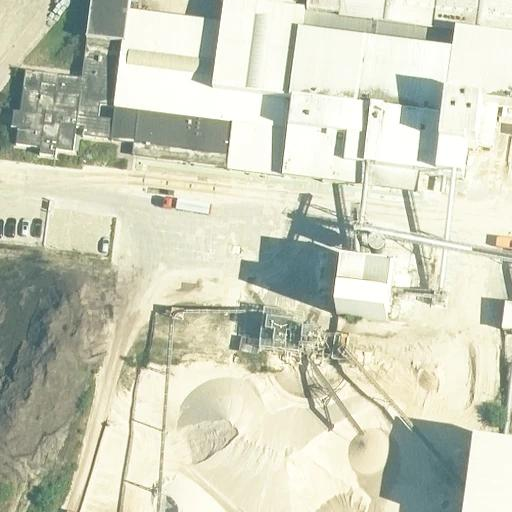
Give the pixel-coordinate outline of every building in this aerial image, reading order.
[(477,151),(483,105),(511,108),(511,0),(343,0),(342,19),(295,13),(297,0),(221,0),(221,4),(226,4),(223,25),(130,13),(131,0),(91,0),(82,80),(25,73),(20,114),(13,113),(11,129),(17,130),(15,146),(40,149),(39,156),(55,158),(56,151),(72,153),(76,129),(82,130),(81,138),(134,144),(133,156),(229,168),(228,171),(363,188),(366,168),(371,169),(369,186),(416,193),(418,175),(462,181),(466,150),(477,151)] [(372,250),(374,263),(388,261),(386,248),(372,250)] [(336,315),(388,322),(394,272),(343,266),(336,315)] [(256,356),(259,342),(241,339),(238,353),(256,356)] [(511,511),(511,451),(475,446),(466,511),(511,511)] [(406,494),(408,479),(395,477),(393,492),(406,494)]
